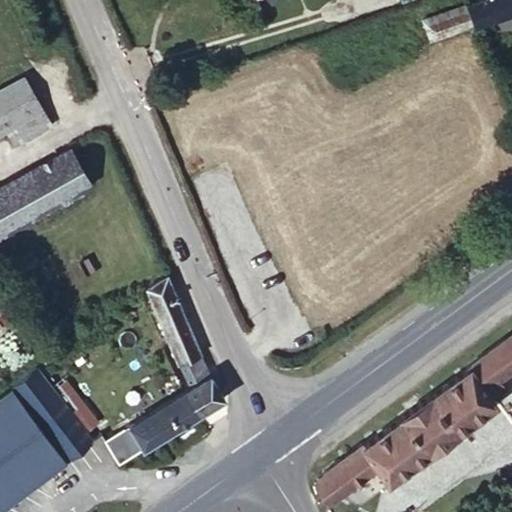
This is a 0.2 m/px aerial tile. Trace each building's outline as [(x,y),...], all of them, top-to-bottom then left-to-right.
[(459,30),(491,18),(483,0),(470,0),(451,7),(440,12),(437,19),(438,26),(445,31),(459,30)] [(511,0),(483,0),(491,18),(511,9),(511,0)] [(32,69),(0,86),(0,128),(22,117),(29,130),(57,115),(32,69)] [(76,140),(0,182),(0,232),(97,179),(76,140)] [(183,291),(174,269),(138,288),(148,308),(156,305),(183,291)] [(228,400),(183,291),(156,305),(191,387),(203,416),(228,400)] [(511,326),(469,357),(487,383),(511,365),(511,326)] [(362,435),(376,455),(388,471),(495,397),(487,383),(469,357),(362,435)] [(88,434),(42,361),(17,377),(67,455),(87,487),(100,478),(79,441),(88,434)] [(0,393),(0,505),(67,455),(16,381),(0,393)] [(96,445),(88,434),(79,441),(100,478),(203,416),(191,387),(96,445)] [(362,435),(337,453),(345,477),(376,455),(362,435)] [(100,478),(87,487),(93,496),(105,487),(100,478)]
